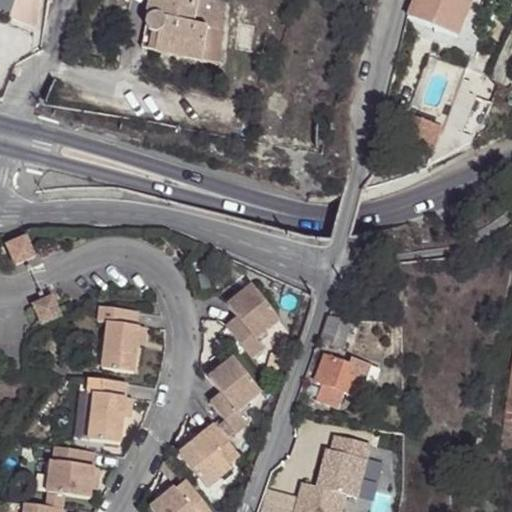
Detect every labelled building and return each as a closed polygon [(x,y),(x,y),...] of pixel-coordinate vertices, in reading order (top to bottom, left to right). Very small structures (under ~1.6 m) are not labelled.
[(0,0),(0,12),(8,16),(10,16),(16,0),(0,0)] [(41,0),(16,0),(10,16),(8,16),(7,19),(36,31),(44,6),(41,0)] [(151,0),(146,31),(158,35),(156,51),(221,62),(223,30),(208,28),(209,26),(193,22),(197,0),(151,0)] [(224,0),(197,0),(193,22),(209,26),(208,28),(223,30),(224,0)] [(415,0),(408,19),(457,39),(471,4),(460,0),(415,0)] [(158,35),(146,31),(143,48),(156,51),(158,35)] [(218,83),(220,73),(210,71),(209,81),(218,83)] [(478,93),(461,86),(443,135),(439,134),(431,157),(427,167),(469,146),(470,143),(472,139),(462,136),(478,93)] [(411,124),(401,146),(431,157),(439,134),(411,124)] [(12,253),(20,270),(38,263),(30,246),(12,253)] [(240,320),(258,342),(283,323),(255,289),(248,296),(231,309),(240,320)] [(224,304),(231,309),(248,296),(242,291),(224,304)] [(35,309),(43,326),(60,317),(52,300),(35,309)] [(98,324),(104,324),(137,328),(139,313),(99,309),(98,324)] [(326,318),(318,342),(342,351),(352,323),(328,319),(326,318)] [(235,338),(254,361),(264,352),(258,342),(240,320),(227,329),(235,338)] [(137,328),(104,324),(98,371),(134,375),(138,345),(140,331),(141,328),(137,328)] [(140,331),(138,345),(145,346),(147,330),(140,331)] [(325,356),(315,383),(322,386),(316,402),(338,411),(344,394),(354,398),(359,384),(365,386),(372,367),(353,360),(351,366),(325,356)] [(227,367),(211,382),(223,396),(238,414),(262,395),(235,361),(227,367)] [(207,377),(211,382),(227,367),(224,363),(207,377)] [(372,367),(365,386),(371,388),(378,369),(372,367)] [(129,388),(90,382),(88,396),(95,397),(127,401),(129,388)] [(238,414),(223,396),(212,404),(227,423),(236,435),(238,437),(249,427),(238,414)] [(127,401),(95,397),(89,443),(121,447),(124,418),(127,401)] [(134,402),(127,401),(124,418),(132,418),(134,402)] [(231,439),(236,435),(227,423),(221,427),(231,439)] [(230,468),(242,458),(217,427),(204,436),(206,437),(230,468)] [(232,471),(230,468),(206,437),(195,447),(182,457),(208,491),(232,471)] [(370,446),(337,438),(333,452),(328,452),(321,481),(325,482),(323,490),(319,489),(305,485),(297,511),(341,511),(345,496),(357,499),(370,446)] [(177,453),(182,457),(195,447),(190,442),(177,453)] [(96,455),(55,450),(53,465),(93,469),(96,455)] [(52,464),(48,496),(66,498),(90,501),(91,492),(94,472),(93,469),(53,465),(52,464)] [(100,472),(94,472),(91,492),(97,493),(100,472)] [(193,511),(212,511),(189,482),(177,492),(193,511)] [(160,506),(177,492),(173,488),(156,502),(160,506)] [(193,511),(177,492),(160,506),(153,511),(193,511)] [(48,496),(47,511),(56,511),(64,511),(66,498),(48,496)]
